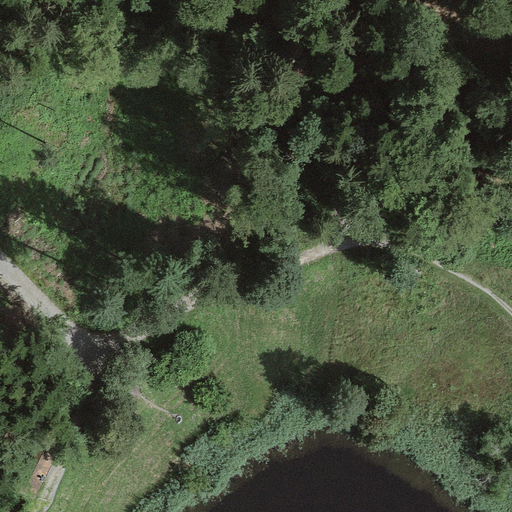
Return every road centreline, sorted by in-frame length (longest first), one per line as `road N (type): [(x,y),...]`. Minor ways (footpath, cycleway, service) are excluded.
road 1 (track): [(376,241),(336,240),(282,261),(101,353)]
road 2 (track): [(101,353),(28,511)]
road 3 (track): [(101,353),(0,264)]
